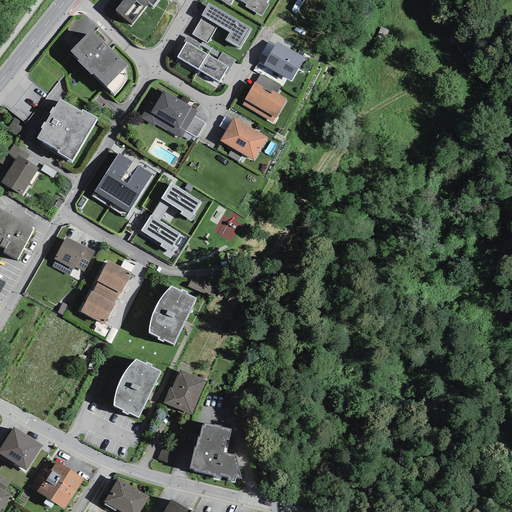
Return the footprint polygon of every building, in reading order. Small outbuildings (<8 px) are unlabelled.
[(123,0),(115,10),(132,24),(149,3),(153,6),(157,0),(123,0)] [(221,0),(230,6),(233,0),(239,0),(247,5),(245,7),(262,17),(269,5),(267,3),(268,0),(221,0)] [(202,17),(192,34),(207,43),(218,26),(230,33),(225,40),(239,49),(251,29),(208,3),(201,16),(202,17)] [(125,68),(128,65),(91,30),(71,51),(79,59),(77,61),(91,74),(93,73),(106,87),(114,95),(117,92),(121,88),(123,84),(125,80),(126,76),(126,73),(125,68)] [(470,47),(459,30),(450,36),(461,53),(470,47)] [(186,42),(198,49),(200,45),(201,44),(187,36),(180,48),(182,49),(186,42)] [(258,60),(264,63),(275,45),(268,41),(258,60)] [(198,70),(207,55),(198,49),(186,42),(182,49),(177,57),(198,70)] [(211,47),(202,42),(201,44),(200,45),(209,51),(211,47)] [(304,58),(277,42),(275,45),(264,63),(263,65),(290,81),(304,58)] [(209,52),(218,58),(221,53),(212,47),(209,52)] [(228,66),(224,73),(227,75),(235,60),(222,52),(221,53),(218,58),(217,60),(228,66)] [(207,55),(198,70),(219,82),(224,73),(228,66),(217,60),(207,55)] [(260,75),(256,83),(263,87),(262,89),(270,95),(273,91),(277,93),(281,87),(260,75)] [(273,123),(287,99),(277,93),(273,91),(270,95),(262,89),(263,87),(256,83),(255,82),(242,105),(273,123)] [(191,107),(163,91),(158,88),(140,118),(154,126),(156,124),(181,139),(185,131),(194,117),(197,111),(191,107)] [(57,153),(72,161),(97,118),(83,109),(81,111),(60,99),(54,108),(53,107),(49,113),(51,114),(45,123),(44,122),(41,128),(43,129),(37,139),(58,151),(57,153)] [(205,123),(194,117),(185,131),(197,138),(205,123)] [(267,138),(233,117),(220,141),(232,148),(242,154),(254,161),(267,138)] [(18,155),(26,160),(29,155),(13,144),(7,154),(15,159),(18,155)] [(238,162),(242,154),(232,148),(227,156),(238,162)] [(125,217),(152,175),(139,166),(127,184),(120,180),(132,162),(119,154),(92,196),(125,217)] [(26,160),(18,155),(15,159),(0,182),(21,196),(38,168),(26,160)] [(57,172),(44,164),(40,170),(53,178),(57,172)] [(200,202),(170,183),(160,199),(170,205),(181,212),(180,214),(191,221),(195,215),(193,214),(200,202)] [(160,222),(170,205),(160,199),(150,215),(160,222)] [(34,228),(1,209),(0,211),(0,249),(18,259),(34,228)] [(160,222),(150,215),(140,231),(161,244),(160,246),(171,253),(176,246),(174,245),(180,234),(160,222)] [(223,225),(216,234),(233,247),(240,237),(223,225)] [(86,247),(66,237),(54,259),(55,260),(72,269),(74,270),(76,267),(86,247)] [(95,252),(86,247),(76,267),(84,272),(95,252)] [(69,276),(72,269),(55,260),(52,266),(69,276)] [(121,293),(131,273),(120,267),(108,260),(97,281),(98,281),(95,287),(117,298),(119,293),(121,293)] [(131,273),(134,266),(124,260),(120,267),(131,273)] [(114,303),(117,298),(95,287),(92,292),(91,291),(80,312),(104,324),(115,304),(114,303)] [(181,291),(171,287),(166,292),(161,299),(156,307),(152,315),(150,323),(149,333),(158,337),(157,340),(162,342),(164,340),(173,344),(196,299),(186,294),(187,292),(181,290),(181,291)] [(63,315),(68,306),(63,303),(58,312),(63,315)] [(111,344),(118,331),(112,327),(105,341),(111,344)] [(145,364),(136,360),(131,365),(126,372),(121,380),(117,388),(115,396),(114,406),(123,410),(122,412),(127,415),(129,412),(138,417),(161,371),(151,367),(152,365),(146,362),(145,364)] [(206,380),(179,370),(172,388),(170,388),(163,403),(191,415),(206,380)] [(232,429),(204,423),(203,426),(202,425),(199,438),(198,437),(196,448),(195,448),(190,468),(194,469),(193,471),(212,476),(212,478),(221,480),(221,477),(227,478),(226,481),(235,483),(236,478),(241,479),(236,455),(223,452),(226,440),(229,440),(232,429)] [(13,427),(0,448),(0,454),(26,471),(42,445),(13,427)] [(176,468),(178,459),(162,455),(160,463),(176,468)] [(45,483),(43,482),(37,492),(64,509),(84,479),(57,462),(51,470),(52,471),(45,483)] [(0,482),(7,487),(10,482),(0,475),(0,482)] [(139,511),(149,497),(118,478),(104,502),(121,511),(139,511)] [(0,511),(10,495),(4,491),(0,488),(0,511)] [(197,511),(192,509),(191,511),(171,499),(163,511),(197,511)]
